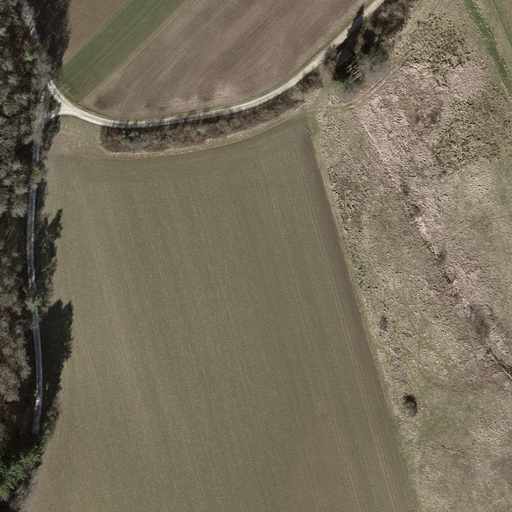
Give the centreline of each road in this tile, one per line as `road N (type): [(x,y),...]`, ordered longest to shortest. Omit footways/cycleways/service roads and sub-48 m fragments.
road 1 (track): [(43,103),(40,438),(14,511)]
road 2 (track): [(373,0),(283,90),(216,114),(120,125),(43,103)]
